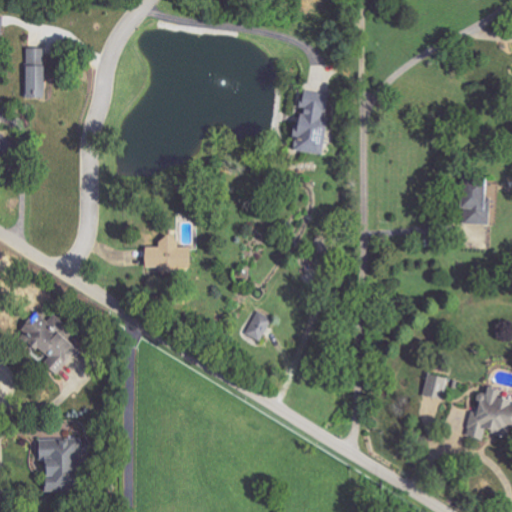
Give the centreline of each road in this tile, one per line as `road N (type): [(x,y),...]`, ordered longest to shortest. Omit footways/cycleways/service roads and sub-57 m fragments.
road 1 (residential): [(444,511),(51,268)]
road 2 (residential): [(349,452),(362,398),(365,0)]
road 3 (residential): [(150,0),(108,65),(72,282)]
